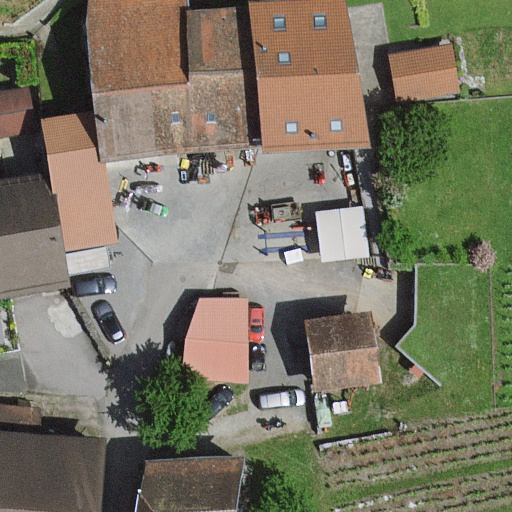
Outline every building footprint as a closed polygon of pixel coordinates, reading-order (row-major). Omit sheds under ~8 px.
[(183,0),(90,0),(102,115),(107,162),(199,152),(185,17),(183,0)] [(366,135),(351,0),(349,0),(251,10),(265,146),(366,135)] [(265,146),(251,10),(185,17),(199,152),(265,146)] [(451,46),(394,56),(402,101),(459,91),(451,46)] [(102,115),(53,120),(59,180),(65,243),(115,238),(107,162),(102,115)] [(0,291),(70,285),(65,243),(59,180),(0,185),(0,291)] [(203,299),(184,377),(249,378),(249,299),(203,299)] [(373,319),(311,326),(319,387),(381,379),(373,319)] [(0,511),(102,511),(107,445),(46,441),(48,410),(0,406),(0,511)] [(235,511),(237,463),(150,465),(143,511),(235,511)]
